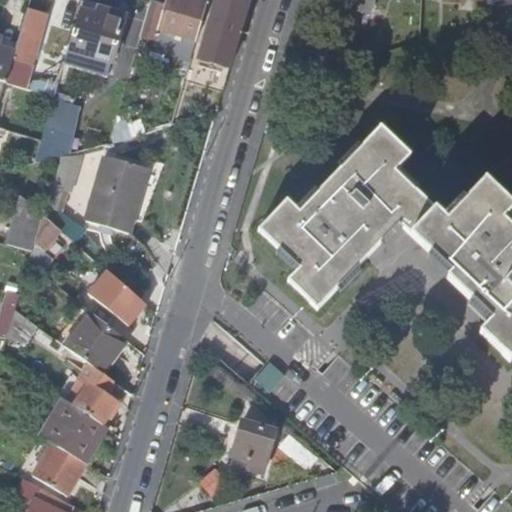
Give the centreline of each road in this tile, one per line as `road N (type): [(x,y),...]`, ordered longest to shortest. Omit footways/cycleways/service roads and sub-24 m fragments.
road 1 (residential): [(193,287),(458,511)]
road 2 (residential): [(193,287),(276,0)]
road 3 (residential): [(124,511),(193,287)]
